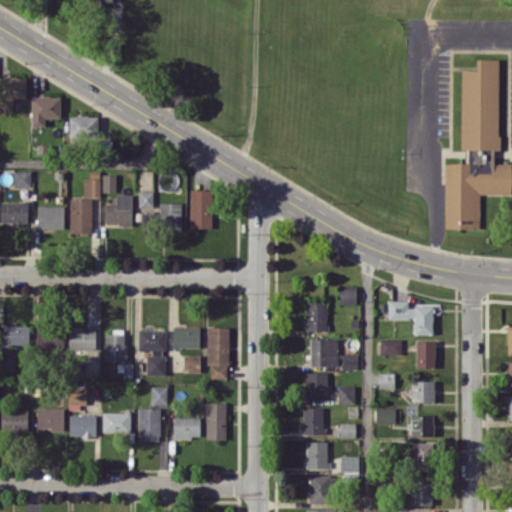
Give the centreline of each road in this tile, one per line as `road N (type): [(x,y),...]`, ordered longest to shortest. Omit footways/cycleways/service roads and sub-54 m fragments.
road 1 (tertiary): [(0,25),(364,243),(439,268),(511,276)]
road 2 (residential): [(258,182),(256,511)]
road 3 (residential): [(0,272),(258,276)]
road 4 (residential): [(0,482),(256,485)]
road 5 (residential): [(472,273),(472,511)]
